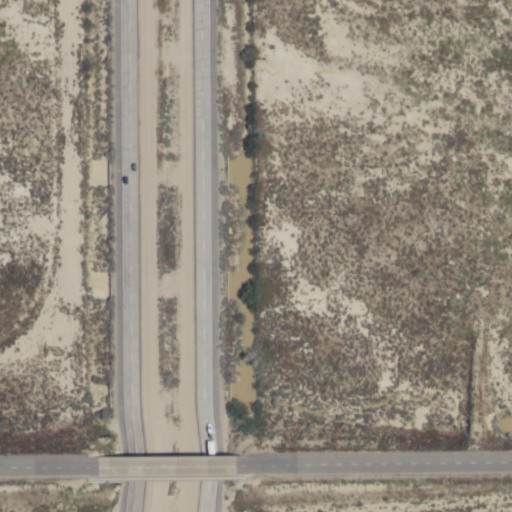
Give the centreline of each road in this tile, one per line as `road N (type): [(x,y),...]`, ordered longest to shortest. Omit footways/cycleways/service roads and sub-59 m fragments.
road 1 (motorway): [(205,511),(200,0)]
road 2 (motorway): [(127,0),(131,511)]
road 3 (residential): [(233,468),(511,463)]
road 4 (residential): [(93,466),(233,468)]
